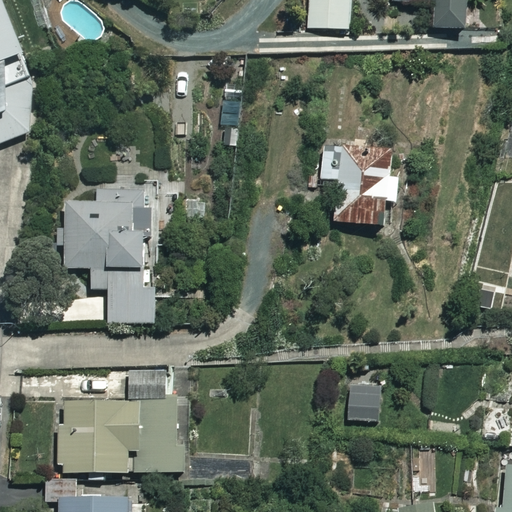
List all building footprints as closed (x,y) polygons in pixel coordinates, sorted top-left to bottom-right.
[(0,0),(0,149),(56,132),(34,65),(41,63),(21,0),(0,0)] [(355,0),(312,0),(311,33),(353,36),(355,0)] [(465,0),(395,0),(395,8),(440,12),(438,36),(471,39),(474,2),(466,2),(465,0)] [(415,157),(330,149),(327,182),(348,184),(343,226),(407,233),(415,157)] [(163,273),(161,194),(104,195),(104,206),(63,207),(64,230),(74,230),(76,273),(100,272),(100,293),(117,293),(118,328),(161,327),(160,273),(163,273)] [(178,376),(138,377),(139,406),(74,408),(75,427),(65,427),(66,478),(197,475),(196,450),(191,450),(189,398),(179,398),(178,376)] [(394,389),(358,387),(357,413),(392,415),(394,389)] [(86,482),(54,483),(54,505),(70,505),(69,511),(145,511),(145,503),(87,504),(86,482)]
